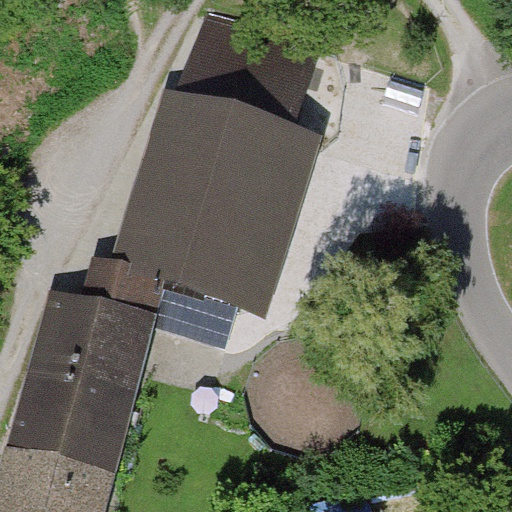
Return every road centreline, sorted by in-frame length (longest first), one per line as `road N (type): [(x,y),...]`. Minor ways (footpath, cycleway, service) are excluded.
road 1 (track): [(0,390),(30,308),(150,72)]
road 2 (unclassified): [(511,356),(470,281),(458,203),(480,139),(511,119)]
road 3 (track): [(437,0),(511,119)]
